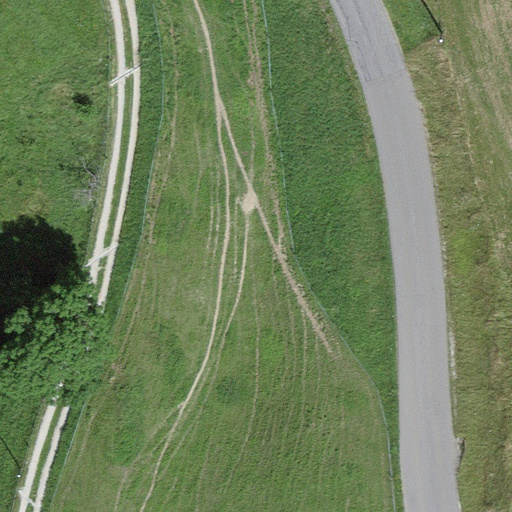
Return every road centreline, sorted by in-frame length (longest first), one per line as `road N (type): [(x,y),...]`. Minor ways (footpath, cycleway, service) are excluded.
road 1 (track): [(121,0),(126,78),(97,307),(25,511)]
road 2 (unclassified): [(437,511),(421,269),(401,125),(355,0)]
